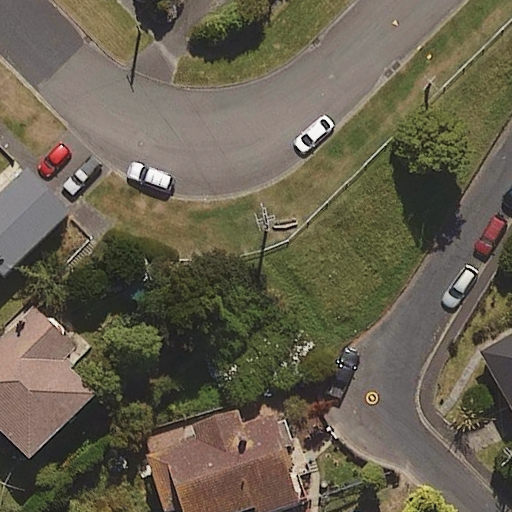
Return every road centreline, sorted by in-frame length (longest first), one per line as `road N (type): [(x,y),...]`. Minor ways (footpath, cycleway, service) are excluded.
road 1 (residential): [(478,511),(395,424),(390,388),(414,326),(511,166)]
road 2 (residential): [(414,0),(277,126),(253,139),(197,147)]
road 3 (residential): [(1,0),(108,107),(169,141),(197,147)]
